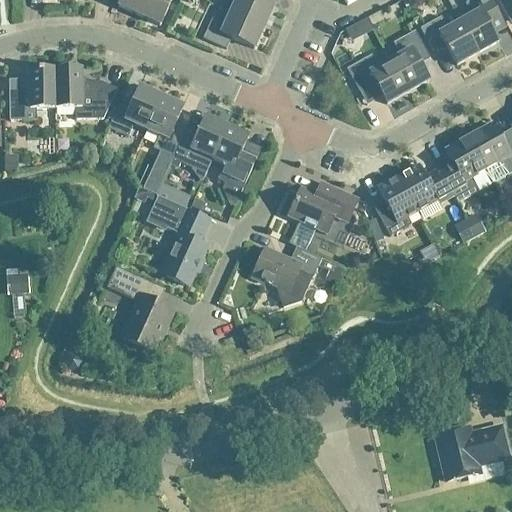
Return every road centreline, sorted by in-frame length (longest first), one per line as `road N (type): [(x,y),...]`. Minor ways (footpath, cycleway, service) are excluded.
road 1 (residential): [(511,364),(207,447),(0,465)]
road 2 (residential): [(0,43),(35,31),(88,32),(259,109)]
road 3 (residential): [(186,347),(235,233),(259,216),(299,126)]
road 4 (residential): [(299,126),(355,152),(377,149),(511,74)]
